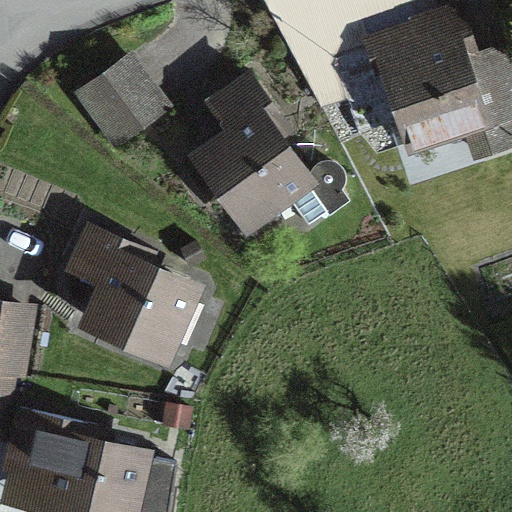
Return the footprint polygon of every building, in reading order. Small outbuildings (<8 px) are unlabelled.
[(407,119),(415,144),(482,122),(484,130),(496,126),(500,139),(511,135),(511,67),(505,46),(476,55),(459,3),(431,12),(432,15),(427,17),(420,0),(281,0),(269,4),(320,103),(345,95),(358,135),(407,119)] [(131,56),(82,91),(117,140),(166,104),(131,56)] [(324,157),(316,161),(306,179),(270,129),(283,120),(250,74),(222,94),(243,123),(201,154),(249,220),(287,193),(308,222),(349,196),(340,183),(342,167),(335,159),(324,157)] [(110,270),(88,319),(165,352),(193,287),(137,263),(144,248),(91,224),(77,255),(110,270)] [(28,311),(0,306),(0,366),(20,369),(28,311)] [(14,377),(0,374),(0,488),(5,467),(11,442),(5,441),(14,377)] [(97,424),(19,406),(11,442),(5,467),(53,478),(47,502),(90,511),(167,511),(177,461),(93,442),(97,424)]
